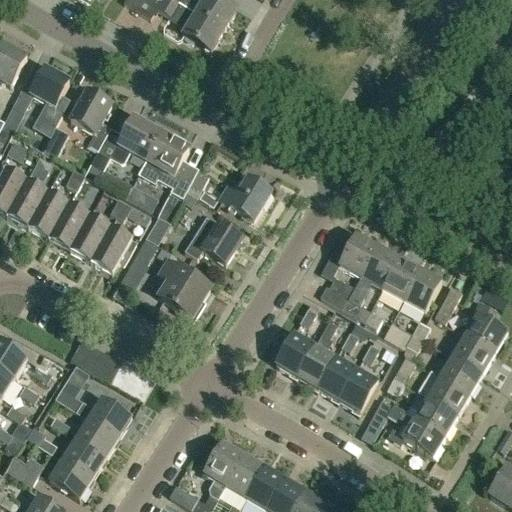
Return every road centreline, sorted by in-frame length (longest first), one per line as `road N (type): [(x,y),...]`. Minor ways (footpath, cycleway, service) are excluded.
road 1 (unclassified): [(210,389),(346,178)]
road 2 (unclassified): [(220,117),(2,0)]
road 3 (residential): [(210,389),(33,294),(0,297)]
road 4 (residential): [(406,511),(210,389)]
road 5 (unclassified): [(346,178),(462,0)]
road 6 (unclassified): [(511,261),(346,178)]
road 7 (residential): [(130,511),(210,389)]
road 8 (unclassified): [(346,178),(220,117)]
road 9 (unclassified): [(220,117),(292,0)]
